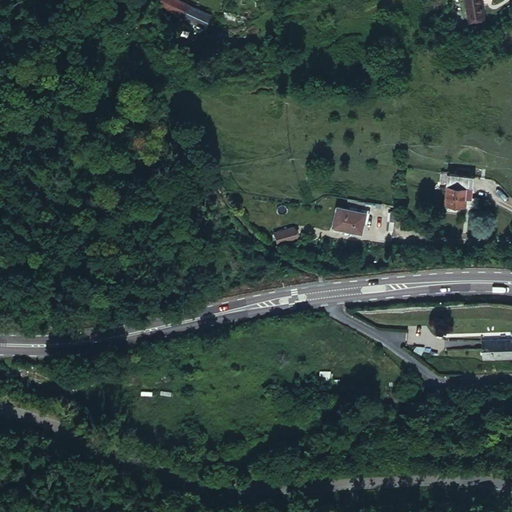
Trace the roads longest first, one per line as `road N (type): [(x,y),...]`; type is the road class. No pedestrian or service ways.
road 1 (tertiary): [(0,409),(249,495),(454,476),(511,485)]
road 2 (secondary): [(0,346),(94,343),(333,290),(511,282)]
road 3 (track): [(4,346),(5,361),(48,380),(185,385)]
